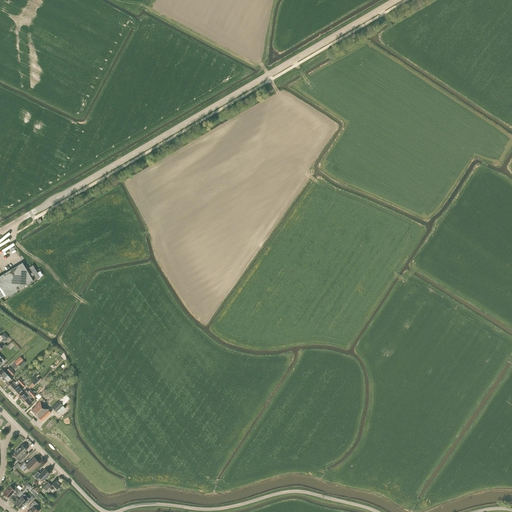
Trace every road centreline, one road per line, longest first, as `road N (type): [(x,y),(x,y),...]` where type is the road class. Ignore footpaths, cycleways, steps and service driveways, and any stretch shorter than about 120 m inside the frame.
road 1 (secondary): [(396,0),(65,193)]
road 2 (unclassified): [(377,511),(299,491),(210,509),(147,504),(117,511)]
road 3 (unclassified): [(18,426),(105,511)]
